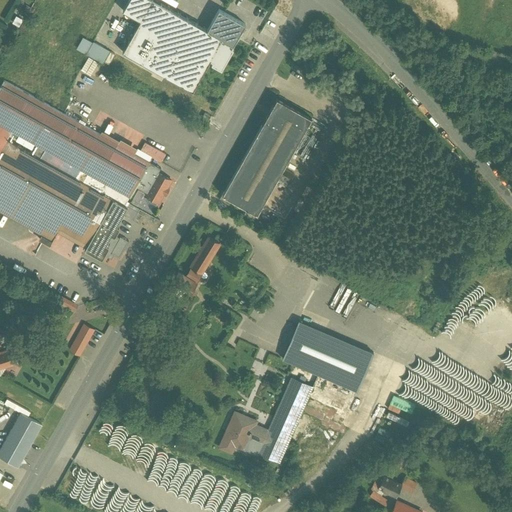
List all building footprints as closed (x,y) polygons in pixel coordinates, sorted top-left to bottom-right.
[(208,30),(154,0),(128,0),(123,11),(140,21),(123,52),(193,92),(211,60),(223,39),(208,30)] [(245,25),(219,10),(208,30),(223,39),(211,60),(213,62),(212,64),(222,70),(234,49),(232,48),(245,25)] [(92,43),(85,39),(79,49),(86,53),(92,43)] [(110,51),(94,42),(87,54),(103,63),(110,51)] [(511,79),(495,82),(498,105),(506,104),(508,116),(511,115),(511,79)] [(150,162),(4,80),(0,87),(0,211),(42,235),(41,235),(43,241),(46,243),(52,241),(58,231),(63,234),(65,231),(88,244),(113,199),(127,207),(130,203),(127,201),(130,197),(150,162)] [(277,98),(222,195),(232,200),(248,209),(257,214),(312,118),(277,98)] [(158,173),(146,195),(159,202),(164,193),(166,194),(168,190),(166,189),(171,180),(158,173)] [(232,200),(222,195),(220,200),(229,205),(232,200)] [(88,244),(85,250),(101,259),(103,258),(109,248),(108,246),(106,245),(111,235),(113,236),(116,236),(119,229),(119,227),(117,226),(127,207),(113,199),(88,244)] [(160,220),(140,209),(133,221),(153,232),(155,231),(160,222),(160,220)] [(257,214),(248,209),(245,214),(254,219),(257,214)] [(209,238),(191,267),(201,273),(219,244),(209,238)] [(235,243),(219,269),(227,274),(243,249),(235,243)] [(251,269),(242,282),(241,282),(240,283),(241,284),(229,302),(244,312),(252,300),(254,302),(257,297),(255,295),(259,289),(266,279),(251,269)] [(196,282),(179,271),(172,281),(174,282),(160,304),(171,311),(176,303),(185,308),(189,302),(184,299),(189,292),(196,282)] [(374,355),(299,322),(282,361),(357,393),(374,355)] [(85,324),(70,350),(80,356),(95,329),(85,324)] [(0,367),(13,364),(9,350),(0,352),(0,367)] [(7,366),(6,372),(19,374),(21,364),(16,363),(16,367),(7,366)] [(291,377),(268,429),(267,431),(262,443),(257,452),(280,462),(308,398),(313,386),(291,377)] [(256,421),(235,412),(220,446),(231,452),(236,441),(246,445),(249,437),(262,443),(267,431),(255,425),(256,421)] [(42,424),(21,413),(0,449),(0,456),(18,467),(42,424)] [(401,484),(385,476),(379,487),(396,495),(401,484)] [(390,502),(382,497),(379,502),(387,507),(390,502)] [(421,511),(397,501),(391,511),(421,511)]
